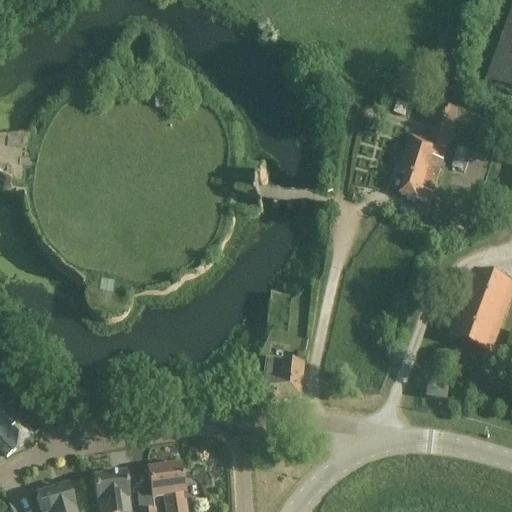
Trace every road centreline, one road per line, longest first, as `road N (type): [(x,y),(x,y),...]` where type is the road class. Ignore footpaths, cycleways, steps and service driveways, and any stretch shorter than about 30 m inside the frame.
road 1 (residential): [(240,423),(86,446),(59,435)]
road 2 (tertiary): [(364,448),(427,440),(511,464)]
road 3 (residential): [(364,448),(307,420),(240,423)]
